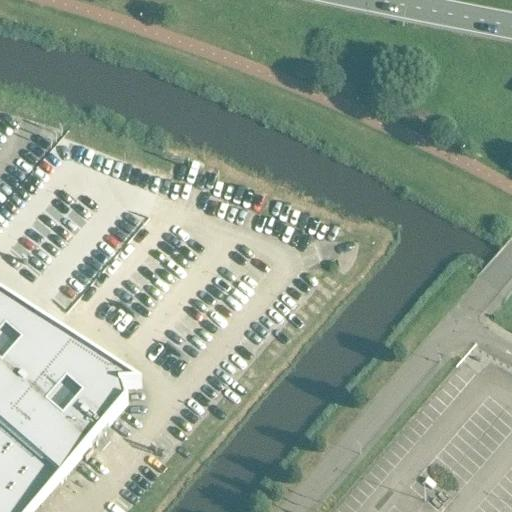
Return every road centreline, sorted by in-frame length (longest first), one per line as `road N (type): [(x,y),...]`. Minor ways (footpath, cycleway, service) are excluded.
road 1 (unclassified): [(294,511),(511,261)]
road 2 (primary): [(368,0),(511,34)]
